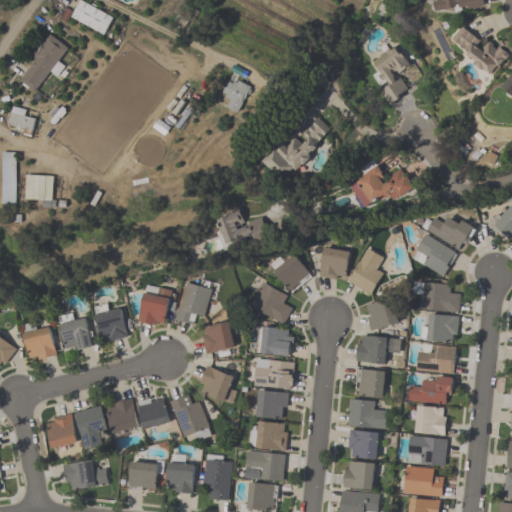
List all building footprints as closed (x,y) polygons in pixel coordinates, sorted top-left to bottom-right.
[(79,0),(70,17),(104,37),(114,19),(81,0),(79,0)] [(481,0),(431,0),(434,15),(483,9),(481,0)] [(450,43),(494,75),(511,50),(511,44),(505,40),(498,48),(489,42),(486,45),(462,27),(450,43)] [(49,72),(57,77),(64,66),(58,62),(68,47),(48,35),(19,82),(36,93),(49,72)] [(370,63),(386,84),(378,90),(390,106),(409,91),(397,75),(410,66),(395,45),(370,63)] [(511,71),(499,87),(511,97),(511,71)] [(225,111),(243,114),(248,87),(230,84),(225,111)] [(35,119),(26,117),(28,111),(12,107),(7,125),(32,131),(35,119)] [(268,162),(298,181),(331,128),(316,119),(301,142),(287,132),(268,162)] [(16,152),(2,152),(2,207),(16,207),(16,152)] [(385,180),(377,168),(350,185),(368,214),(413,186),(402,169),(385,180)] [(25,200),(53,200),(53,176),(25,176),(25,200)] [(511,203),(491,227),(508,242),(511,237),(511,203)] [(244,225),(239,211),(213,220),(224,253),(270,237),(263,218),(244,225)] [(434,217),(426,231),(463,252),(476,230),(450,215),(445,223),(434,217)] [(445,278),(458,253),(424,235),(411,260),(445,278)] [(345,281),(349,251),(323,248),(319,277),(345,281)] [(384,271),(377,267),(383,257),(367,248),(347,283),(371,296),(384,271)] [(309,281),(299,256),(275,266),(284,290),(309,281)] [(421,310),(458,313),(460,294),(451,293),(452,285),(414,282),(413,297),(422,297),(421,310)] [(190,326),(193,316),(203,319),(210,292),(185,284),(174,321),(190,326)] [(283,306),(287,295),(260,285),(250,311),(286,324),(291,309),(283,306)] [(171,291),(144,286),(138,322),(165,326),(171,291)] [(399,324),(392,298),(364,305),(370,331),(399,324)] [(101,344),(128,337),(122,309),(111,312),(110,304),(92,308),(101,344)] [(93,347),(86,319),(75,322),(73,314),(55,318),(64,355),(93,347)] [(458,316),(428,315),(427,341),(457,342),(458,316)] [(21,327),(31,363),(57,356),(49,327),(36,331),(34,323),(21,327)] [(235,348),(229,323),(200,330),(207,356),(235,348)] [(292,357),(293,330),(259,329),(259,356),(292,357)] [(0,369),(16,350),(0,336),(0,369)] [(389,356),(401,356),(401,338),(358,337),(356,363),(388,365),(389,356)] [(416,372),(453,375),(455,348),(419,344),(416,372)] [(292,390),(294,363),(256,360),(254,387),(292,390)] [(225,403),(235,379),(207,367),(197,392),(225,403)] [(385,397),(385,370),(356,370),(356,397),(385,397)] [(408,388),(409,404),(451,403),(450,377),(422,378),(422,387),(408,388)] [(289,394),(259,391),(256,418),(286,421),(289,394)] [(171,401),(184,444),(212,436),(201,401),(190,405),(188,396),(171,401)] [(144,430),(170,423),(163,397),(137,403),(144,430)] [(140,427),(132,399),(106,406),(114,435),(140,427)] [(385,429),(386,413),(377,412),(377,402),(349,401),(348,427),(385,429)] [(75,412),(83,450),(103,446),(100,435),(108,434),(102,407),(75,412)] [(447,434),(447,408),(416,408),(416,434),(447,434)] [(45,421),(53,451),(79,444),(71,414),(45,421)] [(250,448),(286,451),(288,425),(252,422),(250,448)] [(377,460),(379,433),(349,431),(347,457),(377,460)] [(445,467),(447,439),(409,437),(407,464),(445,467)] [(285,455),(247,451),(244,478),(283,482),(285,455)] [(186,456),(169,455),(167,493),(193,494),(195,465),(186,464),(186,456)] [(203,488),(210,489),(209,500),(230,501),(232,458),(205,456),(203,488)] [(67,491),(109,486),(107,468),(95,469),(94,461),(64,465),(67,491)] [(375,464),(345,462),(343,488),(373,490),(375,464)] [(157,492),(158,463),(130,463),(129,491),(157,492)] [(442,498),(443,479),(434,478),(435,469),(405,467),(403,495),(442,498)] [(277,511),(278,485),(249,484),(248,511),(277,511)] [(377,511),(379,493),(340,491),(339,511),(377,511)]
